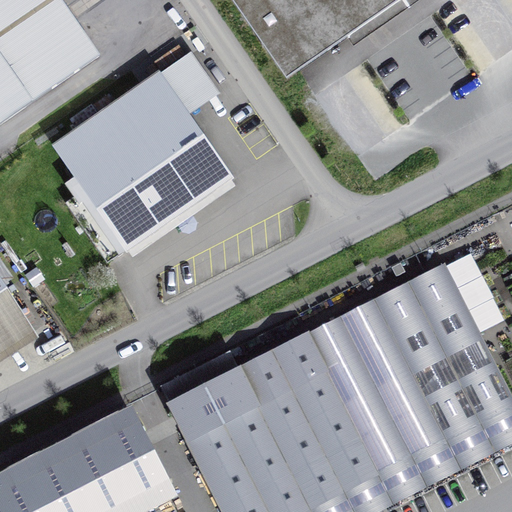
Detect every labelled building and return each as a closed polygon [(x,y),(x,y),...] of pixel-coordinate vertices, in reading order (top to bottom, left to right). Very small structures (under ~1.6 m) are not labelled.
[(66,0),(0,0),(0,121),(102,54),(66,0)] [(219,0),(283,90),(412,0),(219,0)] [(161,72),(47,150),(126,265),(240,187),(161,72)] [(511,390),(445,257),(168,396),(226,511),(368,511),(511,440),(511,390)] [(0,290),(0,371),(37,350),(0,290)] [(0,494),(0,499),(6,511),(102,511),(164,481),(135,426),(0,494)]
